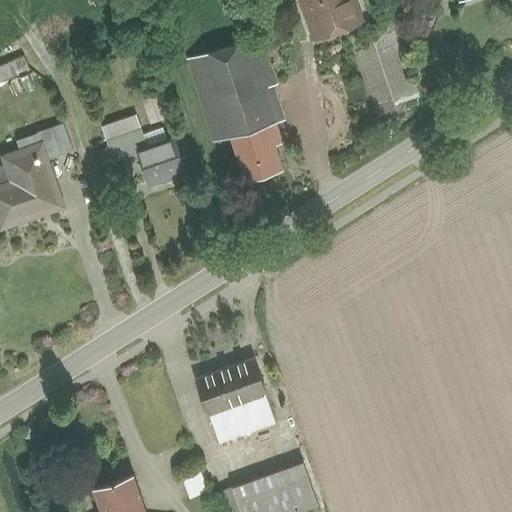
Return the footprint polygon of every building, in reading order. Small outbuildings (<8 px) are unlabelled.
[(361,0),(303,0),(319,39),(369,20),(361,0)] [(260,32),(191,54),(218,138),(231,134),(275,120),(287,116),(260,32)] [(31,69),(25,53),(0,62),(0,77),(1,81),(31,69)] [(158,92),(143,98),(152,122),(167,116),(158,92)] [(115,158),(139,149),(144,161),(174,150),(164,124),(144,132),(136,111),(102,124),(115,158)] [(74,146),(64,119),(39,128),(42,136),(49,155),(74,146)] [(275,120),(231,134),(245,178),(289,164),(275,120)] [(0,179),(0,225),(0,227),(66,203),(49,155),(42,136),(3,151),(12,175),(0,179)] [(142,164),(150,185),(187,171),(179,150),(142,164)] [(279,420),(256,354),(195,375),(219,441),(279,420)] [(290,511),(317,502),(300,456),(216,487),(225,511),(290,511)] [(202,465),(183,472),(191,495),(210,488),(202,465)] [(169,511),(153,511),(137,467),(93,483),(103,509),(98,511),(178,511),(177,509),(169,511)]
